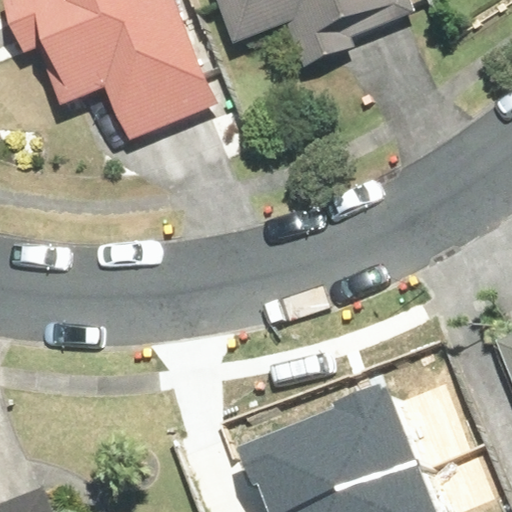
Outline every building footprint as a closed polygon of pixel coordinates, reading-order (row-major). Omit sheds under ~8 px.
[(188,0),(51,0),(20,13),(42,68),(57,62),(81,124),(127,106),(144,151),(234,115),(188,0)] [(227,0),(251,61),(305,40),(323,86),(374,66),(368,52),(431,27),(420,0),(227,0)] [(389,391),(238,450),(252,486),(258,484),(270,511),(295,511),(418,464),(389,391)] [(437,511),(418,464),(295,511),(437,511)] [(0,511),(64,511),(51,478),(0,498),(0,511)]
